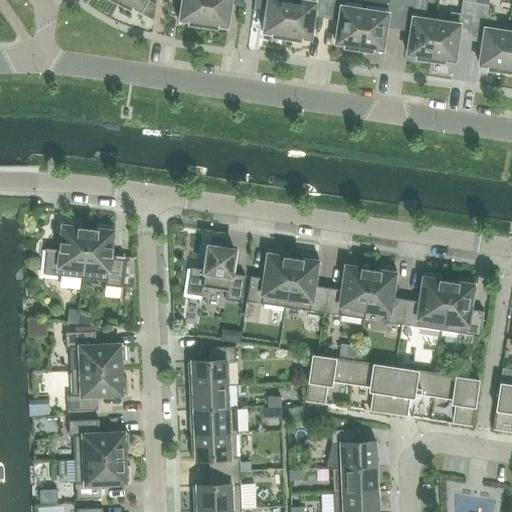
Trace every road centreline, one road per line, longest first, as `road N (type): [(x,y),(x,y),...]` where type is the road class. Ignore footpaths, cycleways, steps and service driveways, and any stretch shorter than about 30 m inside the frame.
road 1 (residential): [(511,131),(45,59)]
road 2 (residential): [(149,199),(511,252)]
road 3 (residential): [(149,199),(161,511)]
road 4 (residential): [(511,454),(432,443),(409,471),(411,511)]
road 5 (residential): [(0,186),(149,199)]
